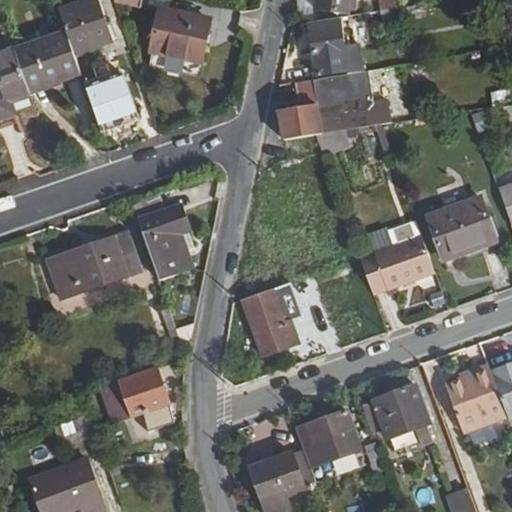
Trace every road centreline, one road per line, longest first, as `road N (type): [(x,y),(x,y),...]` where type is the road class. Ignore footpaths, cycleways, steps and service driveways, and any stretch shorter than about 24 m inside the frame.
road 1 (residential): [(202,417),(511,308)]
road 2 (residential): [(202,417),(201,376),(248,132)]
road 3 (residential): [(248,132),(0,219)]
road 4 (residential): [(248,132),(277,0)]
